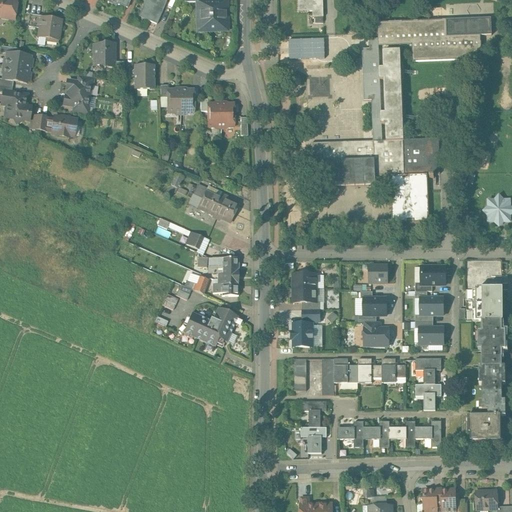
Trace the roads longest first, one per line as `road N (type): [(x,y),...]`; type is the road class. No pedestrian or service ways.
road 1 (residential): [(263,256),(511,253)]
road 2 (residential): [(263,256),(264,466)]
road 3 (residential): [(249,76),(258,104),(263,256)]
road 4 (residential): [(249,76),(213,69),(92,13)]
road 5 (residential): [(264,466),(406,462)]
